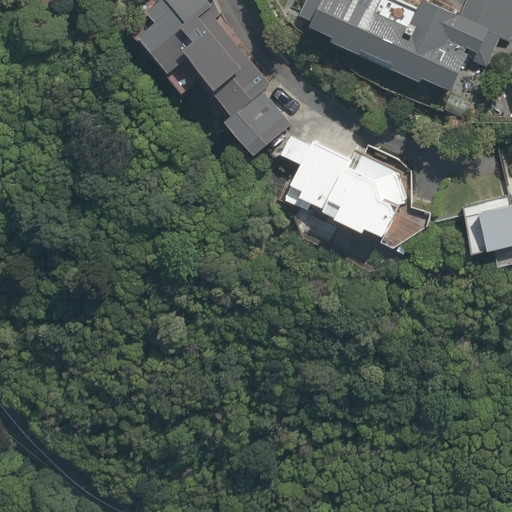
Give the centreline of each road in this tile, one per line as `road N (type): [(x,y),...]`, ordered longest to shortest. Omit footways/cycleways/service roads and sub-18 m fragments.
road 1 (residential): [(476,157),(420,152),(325,103),(288,79),(227,0)]
road 2 (unclassified): [(0,388),(61,457),(143,511)]
